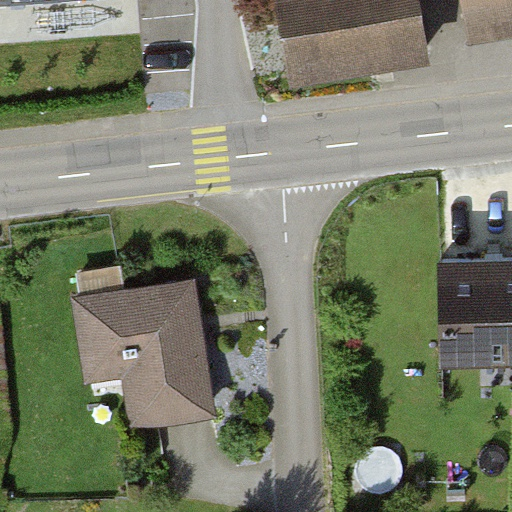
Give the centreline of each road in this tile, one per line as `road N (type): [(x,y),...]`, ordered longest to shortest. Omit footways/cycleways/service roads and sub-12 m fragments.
road 1 (residential): [(303,511),(280,153)]
road 2 (tertiary): [(0,185),(237,158)]
road 3 (tertiary): [(280,153),(511,126)]
road 4 (residential): [(218,0),(237,158)]
